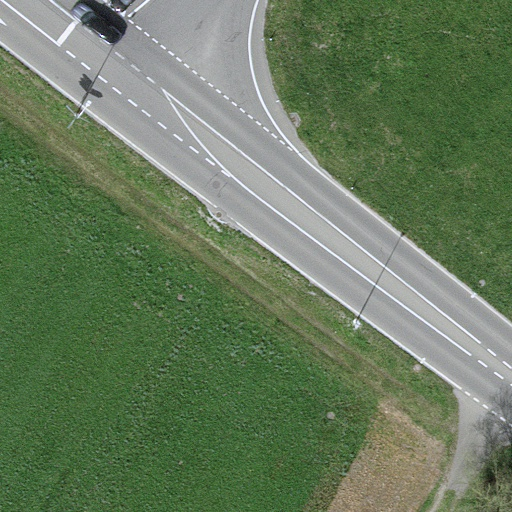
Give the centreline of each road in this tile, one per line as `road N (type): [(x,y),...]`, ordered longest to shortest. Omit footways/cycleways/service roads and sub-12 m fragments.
road 1 (primary): [(99,57),(511,378)]
road 2 (track): [(511,384),(443,511)]
